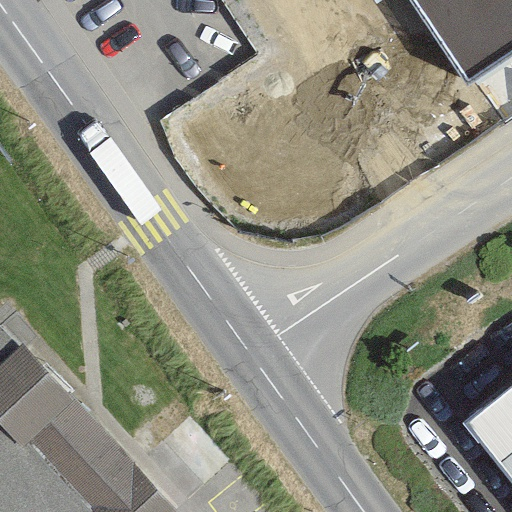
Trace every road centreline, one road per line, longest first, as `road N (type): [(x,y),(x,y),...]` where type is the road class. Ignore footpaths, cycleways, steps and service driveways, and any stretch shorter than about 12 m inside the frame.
road 1 (tertiary): [(249,352),(0,4)]
road 2 (residential): [(249,352),(511,179)]
road 3 (tertiary): [(364,511),(249,352)]
